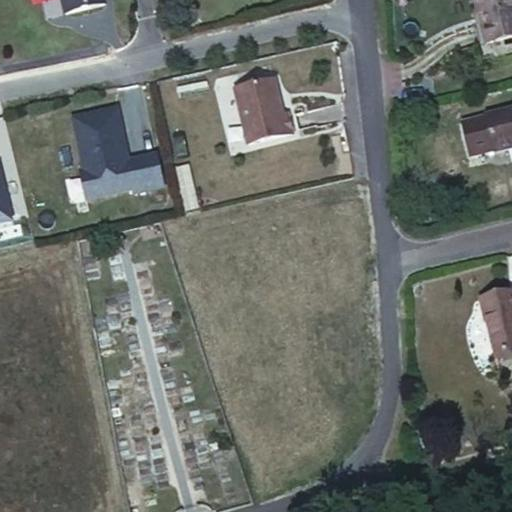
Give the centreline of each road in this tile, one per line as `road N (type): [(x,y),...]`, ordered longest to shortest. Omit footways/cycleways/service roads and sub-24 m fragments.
road 1 (residential): [(363,3),(0,89)]
road 2 (residential): [(392,265),(383,433),(359,477),(276,511)]
road 3 (residential): [(363,3),(392,265)]
road 4 (residential): [(511,236),(392,265)]
